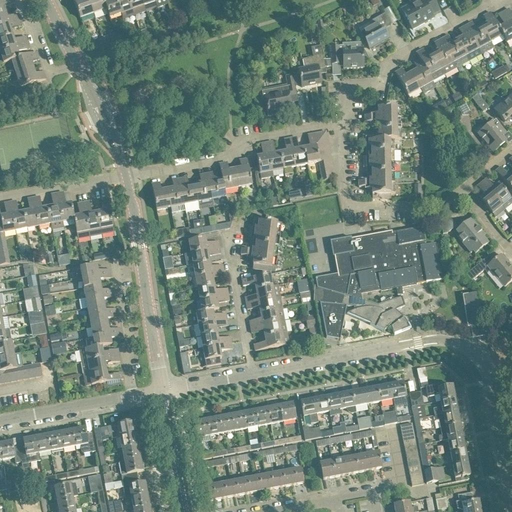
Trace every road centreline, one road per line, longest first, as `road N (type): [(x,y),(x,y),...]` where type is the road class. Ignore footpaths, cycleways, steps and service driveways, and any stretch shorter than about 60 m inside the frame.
road 1 (residential): [(126,175),(342,122)]
road 2 (residential): [(342,122),(349,115),(347,84),(381,82),(389,61),(497,0)]
road 3 (tertiary): [(162,390),(126,175)]
road 4 (residential): [(252,373),(418,342),(461,346)]
road 5 (residential): [(342,122),(347,208),(443,203),(462,189)]
road 6 (residential): [(511,508),(488,378),(461,346)]
road 7 (residential): [(252,373),(226,233)]
road 8 (residential): [(0,421),(134,396)]
road 9 (residential): [(134,396),(114,262)]
road 10 (residential): [(272,511),(403,486)]
road 11 (residential): [(0,196),(126,175)]
road 12 (tertiary): [(186,511),(162,390)]
road 13 (tertiary): [(126,175),(76,63)]
